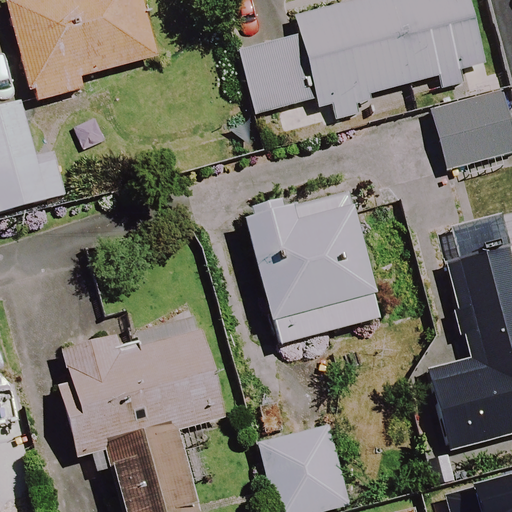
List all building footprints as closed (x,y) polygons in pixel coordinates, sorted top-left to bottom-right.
[(154,76),(133,0),(31,0),(0,8),(27,110),(154,76)] [(355,122),(353,111),(369,107),(368,100),(436,83),(438,90),(460,85),(458,77),(484,71),(466,0),(389,0),(289,25),(293,40),(234,55),(250,121),(309,106),(313,121),(328,118),(331,128),(355,122)] [(511,158),(497,100),(425,118),(440,177),(511,158)] [(32,163),(17,107),(0,111),(0,218),(60,202),(48,158),(32,163)] [(374,328),(343,198),(239,223),(270,353),(374,328)] [(511,286),(502,250),(441,267),(469,365),(422,379),(445,459),(511,439),(511,286)] [(220,424),(196,339),(110,362),(106,347),(48,363),(76,465),(99,459),(113,511),(193,511),(173,437),(220,424)] [(344,511),(322,433),(252,453),(268,511),(344,511)]
